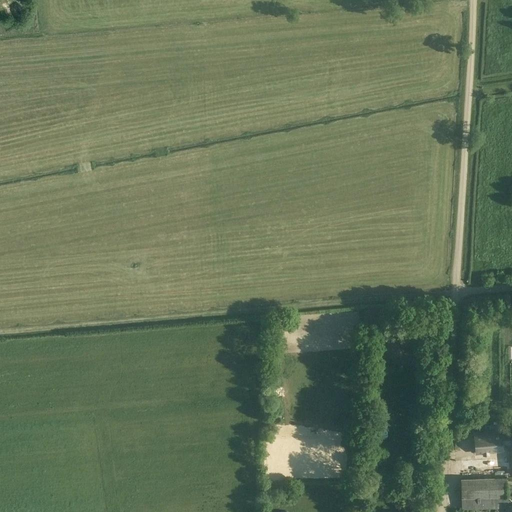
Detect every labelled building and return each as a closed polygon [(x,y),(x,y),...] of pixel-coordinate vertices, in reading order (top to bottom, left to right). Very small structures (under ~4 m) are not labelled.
[(475,435),(477,452),(502,450),(501,433),(475,435)] [(382,454),(366,456),(368,475),(384,473),(382,454)] [(347,456),(348,470),(348,472),(364,471),(364,455),(349,455),(347,456)] [(461,509),(506,508),(505,496),(507,495),(507,479),(511,478),(511,459),(494,460),(494,459),(460,460),(461,509)] [(416,478),(415,470),(406,471),(407,479),(416,478)] [(446,480),(447,488),(450,487),(451,496),(458,495),(458,480),(446,480)]
